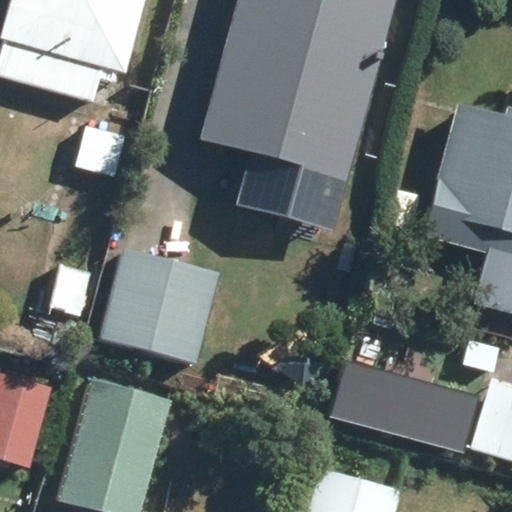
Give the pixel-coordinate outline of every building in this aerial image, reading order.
[(146,0),(13,0),(0,51),(0,77),(96,103),(101,82),(118,86),(121,74),(126,75),(146,0)] [(238,0),(203,139),(253,152),(238,204),(333,231),(397,0),(238,0)] [(509,115),(460,102),(423,237),(487,254),(474,302),(511,311),(511,107),(509,115)] [(124,130),(84,122),(74,167),(115,175),(124,130)] [(199,369),(225,278),(127,250),(101,340),(199,369)] [(94,271),(61,262),(47,313),(80,322),(94,271)] [(433,444),(454,357),(352,333),(332,420),(433,444)] [(0,462),(37,471),(59,377),(0,363),(0,462)] [(85,511),(138,511),(171,401),(94,378),(57,504),(85,511)] [(511,456),(511,385),(487,381),(473,449),(511,456)] [(395,511),(402,490),(315,466),(302,511),(395,511)]
